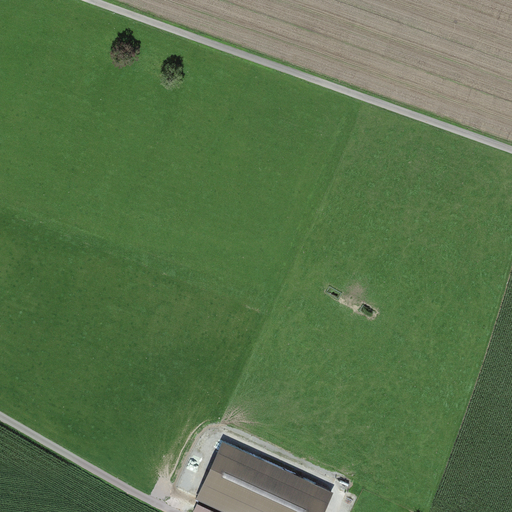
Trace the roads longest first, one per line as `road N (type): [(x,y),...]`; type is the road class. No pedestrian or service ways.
road 1 (track): [(511,151),(108,0)]
road 2 (track): [(171,511),(0,414)]
